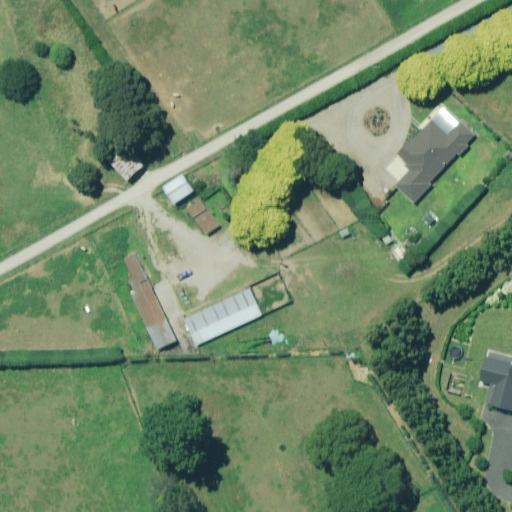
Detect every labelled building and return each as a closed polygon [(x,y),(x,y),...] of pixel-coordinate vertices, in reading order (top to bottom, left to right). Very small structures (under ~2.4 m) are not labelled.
[(404,219),(428,228),(461,143),(434,132),(411,190),(415,192),(404,219)] [(200,192),(189,175),(169,188),(180,205),(200,192)] [(224,226),(205,201),(193,210),(211,235),(224,226)] [(181,341),(154,283),(141,255),(129,260),(138,278),(130,282),(137,295),(162,350),(181,341)] [(266,316),(255,290),(189,320),(201,346),(266,316)] [(511,361),(491,357),(485,384),(493,386),(489,404),(511,409),(511,361)]
